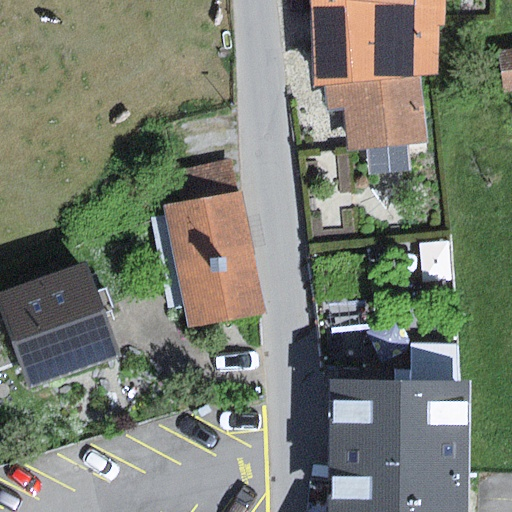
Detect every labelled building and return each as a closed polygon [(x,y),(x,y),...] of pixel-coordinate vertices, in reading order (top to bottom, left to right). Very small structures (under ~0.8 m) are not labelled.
[(414,0),(414,5),(361,0),(310,0),(317,87),(327,86),(327,112),(344,110),(349,153),(429,143),(421,77),(438,75),(439,25),(446,26),(446,0),(414,0)] [(511,49),(501,51),(507,92),(511,90),(511,49)] [(174,171),(181,204),(237,193),(230,159),(174,171)] [(181,204),(166,207),(189,327),(267,312),(244,192),(237,193),(181,204)] [(101,310),(86,266),(0,295),(0,298),(30,385),(117,355),(101,310)] [(4,319),(0,320),(0,371),(20,364),(4,319)] [(470,511),(471,384),(333,383),(331,511),(470,511)]
